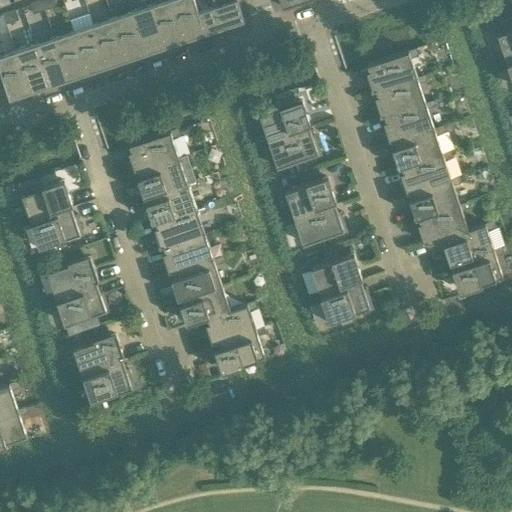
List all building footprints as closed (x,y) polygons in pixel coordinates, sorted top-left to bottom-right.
[(45,7),(42,0),(33,0),(29,1),(33,11),(45,7)] [(172,0),(157,0),(151,2),(165,44),(167,44),(166,41),(173,39),(174,41),(185,37),(172,0)] [(193,0),(172,0),(185,37),(186,37),(185,35),(193,32),(194,35),(204,31),(193,0)] [(195,0),(193,0),(204,31),(205,31),(204,28),(212,25),(213,28),(244,18),(237,0),(213,0),(215,3),(198,9),(195,0)] [(151,2),(131,9),(145,51),(147,50),(146,48),(153,45),(154,48),(165,44),(151,2)] [(15,7),(3,11),(6,21),(18,17),(15,7)] [(131,9),(112,15),(126,57),(127,57),(127,54),(134,52),(135,54),(145,51),(131,9)] [(3,10),(0,13),(0,31),(9,29),(6,21),(3,11),(3,10)] [(112,15),(93,22),(107,64),(108,63),(107,61),(115,58),(116,61),(126,57),(112,15)] [(511,15),(503,19),(505,27),(511,24),(511,15)] [(93,22),(73,28),(87,70),(89,70),(88,67),(95,65),(96,67),(107,64),(93,22)] [(511,26),(497,32),(506,58),(511,55),(511,26)] [(73,28),(54,35),(68,77),(69,76),(68,74),(76,71),(77,74),(87,70),(73,28)] [(54,35),(35,41),(49,83),(50,83),(49,80),(57,78),(58,80),(68,77),(54,35)] [(35,41),(15,48),(29,90),(31,89),(30,87),(37,84),(38,86),(49,83),(35,41)] [(367,62),(375,88),(417,75),(410,56),(418,53),(416,46),(367,62)] [(29,90),(15,48),(0,52),(0,70),(9,96),(29,90)] [(375,88),(384,114),(425,100),(419,81),(427,79),(425,72),(417,75),(375,88)] [(259,111),(268,138),(309,124),(300,97),(298,98),(259,111)] [(384,114),(392,139),(433,125),(427,107),(435,104),(433,97),(425,100),(384,114)] [(392,139),(401,164),(442,151),(436,132),(444,129),(442,123),(434,126),(433,125),(392,139)] [(309,124),(268,138),(276,164),(306,154),(307,156),(321,152),(320,150),(314,133),(315,133),(315,132),(312,133),(309,124)] [(129,142),(137,168),(178,154),(172,136),(180,133),(177,125),(129,142)] [(401,164),(409,190),(450,176),(444,157),(452,155),(450,148),(442,151),(401,164)] [(137,168),(146,193),(187,180),(181,161),(189,158),(187,152),(179,155),(178,154),(137,168)] [(285,189),(293,215),(335,201),(326,174),(323,175),(324,175),(285,189)] [(409,190),(418,215),(459,202),(453,183),(461,180),(459,174),(450,176),(409,190)] [(21,191),(30,218),(71,204),(62,177),(60,178),(21,191)] [(146,193),(154,219),(195,205),(189,186),(197,184),(195,177),(187,180),(146,193)] [(418,215),(426,241),(493,218),(492,218),(467,226),(461,208),(469,206),(467,199),(459,202),(418,215)] [(335,201),(293,215),(302,241),(332,231),(332,233),(347,229),(346,226),(346,227),(340,210),(341,210),(341,209),(338,210),(335,201)] [(154,219),(163,244),(204,230),(198,212),(206,209),(204,203),(196,205),(195,205),(154,219)] [(71,204),(30,218),(38,244),(68,234),(69,236),(83,231),(82,229),(76,213),(77,213),(77,212),(74,213),(71,204)] [(444,236),(452,260),(493,246),(487,228),(495,225),(493,218),(426,241),(427,241),(444,236)] [(163,244),(172,270),(213,256),(206,237),(214,235),(212,228),(204,231),(204,230),(163,244)] [(493,246),(452,260),(461,287),(502,273),(495,253),(503,251),(501,244),(493,247),(493,246)] [(310,266),(319,292),(360,278),(351,251),(349,252),(310,266)] [(172,270),(180,295),(221,281),(215,263),(223,260),(221,253),(213,256),(172,270)] [(47,268),(55,295),(97,281),(88,254),(86,255),(47,268)] [(360,278),(319,292),(328,318),(357,308),(358,310),(373,306),(372,304),(371,304),(366,287),(367,287),(366,286),(363,287),(360,278)] [(180,295),(189,320),(255,298),(254,297),(229,306),(223,288),(231,285),(229,279),(221,282),(221,281),(180,295)] [(97,281),(55,295),(64,321),(94,311),(94,313),(109,308),(108,306),(108,307),(102,290),(103,290),(103,289),(100,290),(97,281)] [(206,315),(214,340),(255,326),(249,308),(257,305),(255,298),(189,320),(189,321),(206,315)] [(86,319),(73,323),(76,331),(89,326),(86,319)] [(255,326),(214,340),(223,366),(264,353),(258,333),(265,331),(263,324),(255,327),(255,326)] [(94,336),(91,327),(81,330),(84,339),(94,336)] [(72,345),(81,371),(122,358),(114,331),(111,332),(112,332),(72,345)] [(122,358),(81,371),(90,398),(119,388),(120,390),(135,385),(134,383),(133,383),(128,367),(129,367),(128,365),(125,366),(122,358)] [(0,411),(17,406),(11,388),(19,385),(17,378),(0,383),(0,411)] [(17,406),(0,411),(0,441),(26,432),(20,413),(27,410),(25,404),(17,406)]
